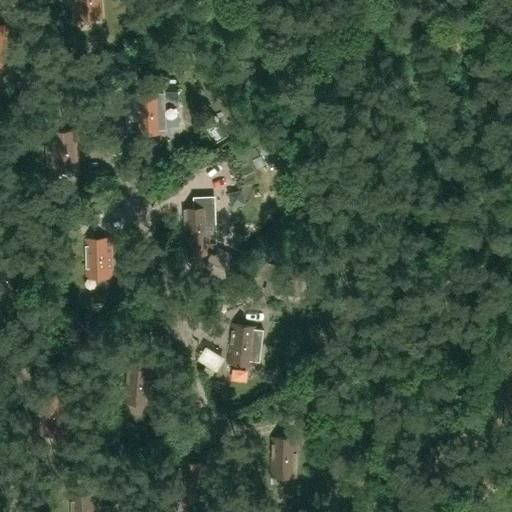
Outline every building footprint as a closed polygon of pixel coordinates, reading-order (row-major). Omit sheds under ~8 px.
[(102,14),(100,0),(75,0),(76,15),(102,14)] [(0,59),(9,59),(8,25),(0,25),(0,59)] [(163,129),(162,95),(137,95),(137,130),(163,129)] [(79,165),(77,130),(51,132),(54,166),(79,165)] [(194,208),(184,208),(186,243),(188,243),(189,252),(208,251),(207,242),(216,242),(215,197),(199,197),(200,208),(194,208)] [(111,238),(86,239),(87,273),(112,273),(111,238)] [(209,252),(203,267),(223,276),(231,257),(217,251),(216,255),(209,252)] [(21,255),(0,257),(0,285),(1,292),(26,289),(21,255)] [(264,329),(258,329),(258,327),(233,324),(229,358),(261,362),(264,329)] [(125,397),(150,400),(153,365),(128,363),(125,397)] [(66,429),(64,394),(39,396),(41,430),(66,429)] [(273,437),(272,471),(297,472),(298,437),(273,437)] [(177,496),(202,498),(205,463),(180,461),(177,496)] [(97,511),(96,493),(71,495),(72,511),(97,511)]
